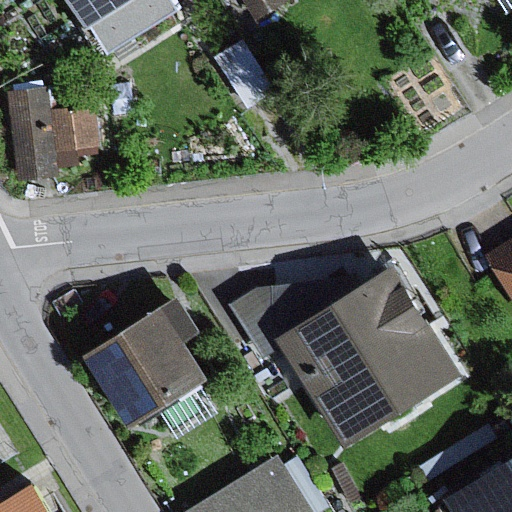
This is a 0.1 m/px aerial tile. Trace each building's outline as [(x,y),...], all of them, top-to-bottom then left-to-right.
[(64,0),(76,18),(105,0),(64,0)] [(243,0),(252,14),(275,0),(243,0)] [(511,0),(489,0),(499,15),(511,5),(511,0)] [(238,38),(211,55),(247,109),(274,91),(238,38)] [(43,84),(1,89),(11,180),(55,176),(52,149),(95,144),(90,105),(45,109),(43,84)] [(511,233),(481,253),(511,302),(511,233)] [(332,291),(265,333),(336,447),(457,373),(386,258),(332,291)] [(324,275),(248,286),(225,301),(250,342),(265,333),(332,291),(324,275)] [(166,289),(72,349),(117,419),(149,398),(187,374),(199,367),(178,334),(190,327),(166,289)] [(187,374),(149,398),(173,435),(210,411),(187,374)] [(511,511),(511,444),(437,494),(448,511),(511,511)] [(312,511),(274,452),(179,511),(312,511)] [(43,511),(24,481),(0,496),(0,511),(43,511)]
